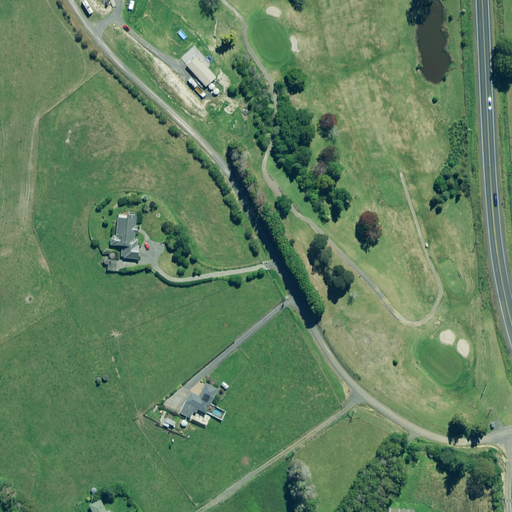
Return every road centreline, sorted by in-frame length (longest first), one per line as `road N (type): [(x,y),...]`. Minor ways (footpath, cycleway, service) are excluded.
road 1 (unclassified): [(511,432),(436,438),(362,394),(324,350),(210,148),(116,61),(71,0)]
road 2 (trunk): [(482,0),(494,242),(511,327)]
